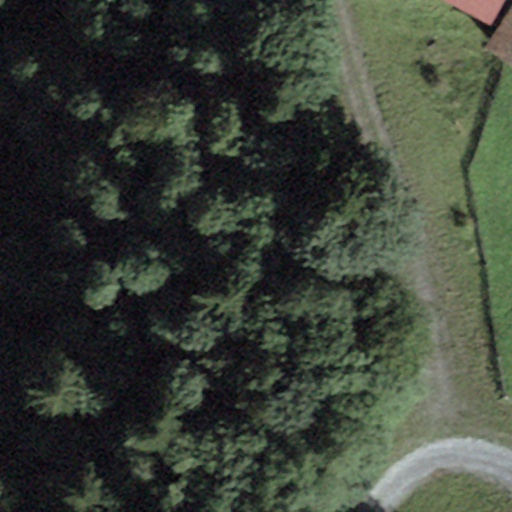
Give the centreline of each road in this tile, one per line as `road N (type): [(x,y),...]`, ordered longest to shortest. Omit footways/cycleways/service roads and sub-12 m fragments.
road 1 (track): [(335,0),(418,301),(440,439)]
road 2 (track): [(355,511),(374,484),(440,439),(511,468)]
